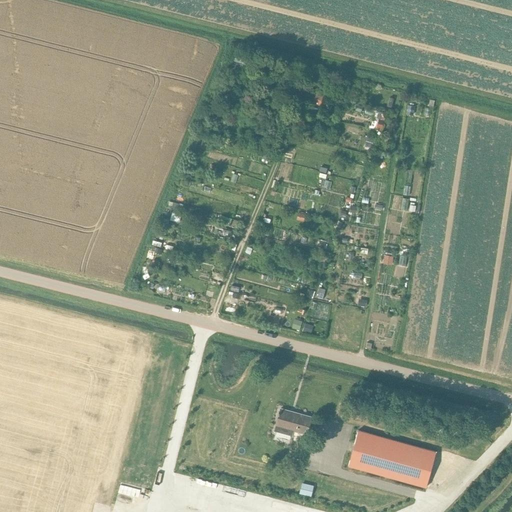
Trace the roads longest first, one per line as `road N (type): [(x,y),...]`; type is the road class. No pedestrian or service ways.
road 1 (unclassified): [(511,400),(0,271)]
road 2 (track): [(359,361),(403,90)]
road 3 (track): [(211,324),(312,72)]
